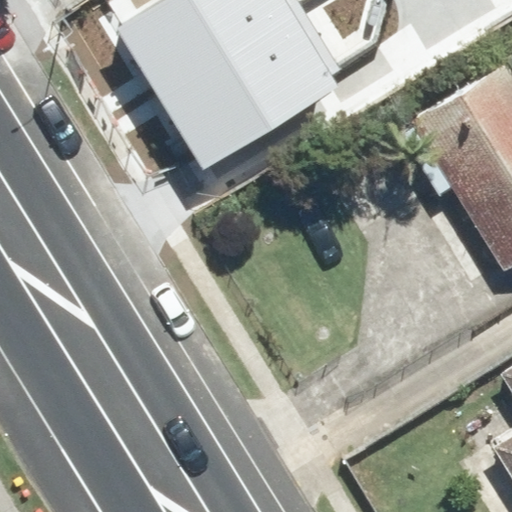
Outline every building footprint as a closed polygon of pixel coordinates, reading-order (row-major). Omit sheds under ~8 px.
[(300,0),(171,0),(120,32),(160,94),(304,5),(300,0)] [(334,0),(371,57),(460,0),(334,0)] [(304,5),(160,94),(205,166),(348,76),(304,5)] [(404,116),(493,261),(511,249),(511,75),(501,57),(404,116)] [(511,428),(491,441),(511,475),(511,361),(498,370),(511,392),(511,428)]
